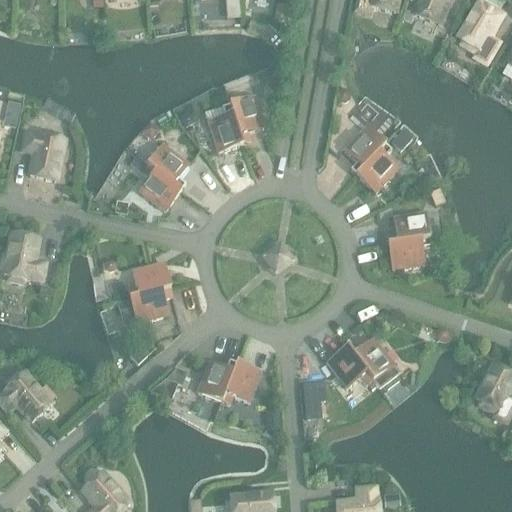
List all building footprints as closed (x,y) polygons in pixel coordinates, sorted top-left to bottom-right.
[(103,0),(93,0),(94,10),(103,10),(103,0)] [(360,0),(356,15),(370,18),(372,10),(396,16),(399,0),(360,0)] [(423,0),(416,18),(440,28),(451,0),(423,0)] [(477,58),(475,61),(487,68),(501,46),(490,40),(503,19),(480,5),(459,42),(463,44),(461,48),(474,56),(477,58)] [(277,8),(275,22),(290,25),(293,10),(277,8)] [(269,83),(268,88),(271,92),(276,93),(281,90),(282,85),(278,80),(273,79),(269,83)] [(337,94),(336,100),(339,104),(345,105),(349,102),(350,100),(350,97),(347,92),(345,92),(342,91),(337,94)] [(254,100),(230,108),(243,148),(251,145),(248,136),(264,131),(254,100)] [(222,110),(205,116),(208,125),(218,156),(243,148),(230,108),(222,110)] [(190,116),(181,120),(186,130),(195,125),(190,116)] [(150,126),(142,135),(143,136),(150,142),(151,143),(159,134),(158,133),(151,126),(150,126)] [(356,179),(385,148),(366,130),(344,154),(357,166),(350,173),(356,179)] [(399,138),(392,147),(401,155),(408,147),(413,141),(404,133),(399,138)] [(55,184),(64,143),(59,142),(60,138),(45,135),(44,139),(38,138),(38,139),(26,137),(22,155),(34,157),(30,179),(55,184)] [(147,169),(181,194),(186,187),(178,182),(189,168),(163,148),(147,169)] [(385,148),(356,179),(375,196),(397,173),(384,161),(391,153),(385,148)] [(181,194),(147,169),(142,176),(150,181),(139,196),(165,215),(181,194)] [(436,193),(430,196),(436,209),(442,207),(446,205),(440,192),(436,193)] [(117,204),(115,212),(127,214),(129,207),(117,204)] [(388,248),(429,242),(425,216),(394,221),(396,238),(387,240),(388,248)] [(29,282),(42,284),(46,266),(33,264),(38,242),(12,237),(7,258),(3,257),(0,272),(4,273),(3,278),(9,279),(8,283),(23,286),(24,282),(29,283),(29,282)] [(429,242),(388,248),(392,274),(424,269),(421,251),(431,250),(429,242)] [(107,265),(104,268),(105,273),(109,275),(113,274),(116,270),(115,266),(111,263),(107,265)] [(130,302),(170,292),(164,266),(133,275),(137,292),(128,294),(130,302)] [(130,302),(117,305),(120,315),(132,312),(136,327),(168,319),(163,302),(173,300),(170,292),(130,302)] [(436,332),(434,338),(437,343),(437,344),(445,346),(451,344),(451,342),(453,338),(449,333),(441,330),(436,332)] [(354,345),(347,350),(373,384),(379,392),(399,376),(393,368),(373,342),(360,353),(354,345)] [(373,384),(347,350),(326,366),(346,392),(360,381),(366,389),(373,384)] [(138,351),(129,359),(137,368),(146,360),(138,351)] [(221,405),(237,366),(229,363),(226,372),(209,365),(197,396),(202,398),(199,406),(217,412),(220,405),(221,405)] [(237,366),(221,405),(229,408),(233,400),(249,406),(261,376),(237,366)] [(495,417),(493,421),(506,427),(511,414),(511,401),(507,399),(511,388),(511,378),(493,368),(476,402),(480,405),(478,408),(492,415),(495,417)] [(177,372),(166,383),(177,388),(181,390),(187,376),(177,372)] [(32,425),(52,408),(24,376),(20,380),(17,377),(5,387),(8,390),(4,394),(5,395),(0,398),(0,408),(8,417),(17,409),(32,425)] [(166,383),(150,395),(161,399),(171,403),(177,388),(166,383)] [(324,384),(301,386),(305,422),(321,420),(319,403),(326,403),(324,384)] [(279,426),(266,427),(266,434),(270,438),(279,437),(279,426)] [(96,509),(92,511),(126,511),(125,511),(129,508),(103,475),(82,492),(96,509)] [(336,506),(336,511),(378,511),(378,502),(377,502),(376,489),(356,491),(357,504),(336,506)] [(273,511),(272,496),(230,500),(230,505),(226,506),(226,511),(273,511)]
